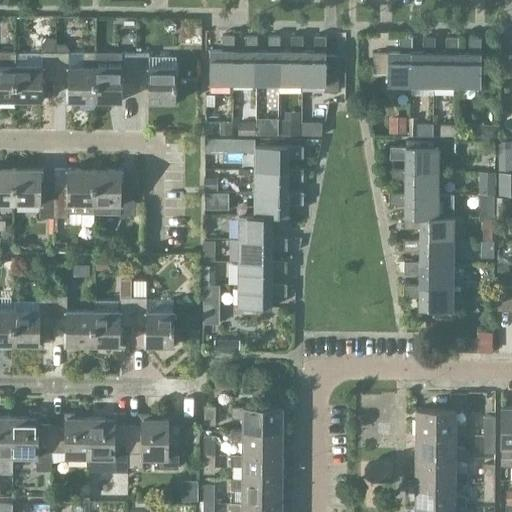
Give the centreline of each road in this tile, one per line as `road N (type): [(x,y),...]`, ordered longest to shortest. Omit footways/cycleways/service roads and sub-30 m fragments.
road 1 (residential): [(313,511),(314,369),(511,371)]
road 2 (residential): [(152,251),(155,142),(0,140)]
road 3 (residential): [(197,386),(0,384)]
